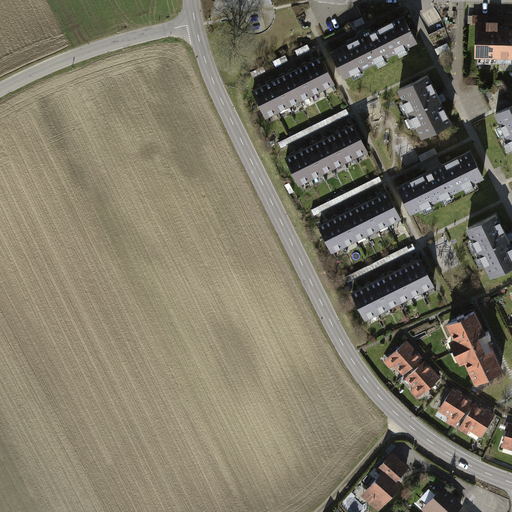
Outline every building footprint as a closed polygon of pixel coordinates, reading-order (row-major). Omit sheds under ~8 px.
[(403,14),(333,49),(345,75),(416,40),(403,14)] [(491,16),(475,16),(475,24),(479,24),(479,58),(499,58),(511,57),(511,27),(503,28),(503,20),(491,20),(491,16)] [(333,83),(321,57),(309,62),(322,88),(333,83)] [(322,88),(309,62),(298,68),(311,94),(322,88)] [(311,94),(298,68),(287,73),(300,99),(311,94)] [(300,99),(287,73),(276,79),(289,105),(300,99)] [(427,75),(400,88),(423,136),(450,123),(427,75)] [(289,105),(276,79),(265,84),(278,110),(289,105)] [(278,110),(265,84),(253,90),(266,116),(278,110)] [(511,105),(496,113),(511,146),(511,105)] [(367,150),(354,124),(343,129),(355,156),(367,150)] [(355,156),(343,129),(331,135),(344,161),(355,156)] [(344,161),(331,135),(320,140),(333,166),(344,161)] [(333,166),(320,140),(309,146),(322,172),(333,166)] [(322,172),(309,146),(298,151),(311,177),(322,172)] [(469,150),(399,184),(411,209),(481,175),(469,150)] [(311,177),(298,151),(286,157),(299,183),(311,177)] [(400,217),(387,191),(376,197),(388,223),(400,217)] [(388,223),(376,197),(364,202),(377,228),(388,223)] [(377,228),(364,202),(353,207),(366,233),(377,228)] [(366,233),(353,207),(342,213),(355,239),(366,233)] [(355,239),(342,213),(331,218),(344,244),(355,239)] [(511,246),(497,215),(468,229),(491,275),(511,264),(511,246)] [(344,244),(331,218),(319,224),(332,250),(344,244)] [(433,285),(420,258),(409,264),(422,290),(433,285)] [(422,290),(409,264),(398,269),(411,295),(422,290)] [(411,295),(398,269),(387,275),(400,301),(411,295)] [(400,301),(387,275),(376,280),(389,306),(400,301)] [(389,306),(376,280),(364,286),(377,312),(389,306)] [(377,312),(364,286),(353,292),(366,318),(377,312)] [(475,312),(447,324),(453,338),(448,340),(454,353),(459,366),(464,364),(473,385),(502,372),(475,312)] [(425,361),(406,341),(382,363),(389,370),(394,366),(405,379),(425,361)] [(416,401),(441,379),(425,361),(405,379),(414,389),(409,393),(416,401)] [(472,402),(452,389),(438,411),(448,418),(444,424),(455,430),(472,402)] [(481,437),(494,415),(472,402),(455,430),(466,437),(470,430),(481,437)] [(511,424),(508,423),(501,446),(511,449),(511,424)] [(359,494),(377,510),(403,483),(397,478),(409,465),(393,450),(376,468),(380,472),(359,494)] [(466,504),(445,486),(437,494),(432,490),(424,500),(429,504),(426,507),(431,511),(459,511),(466,504)]
